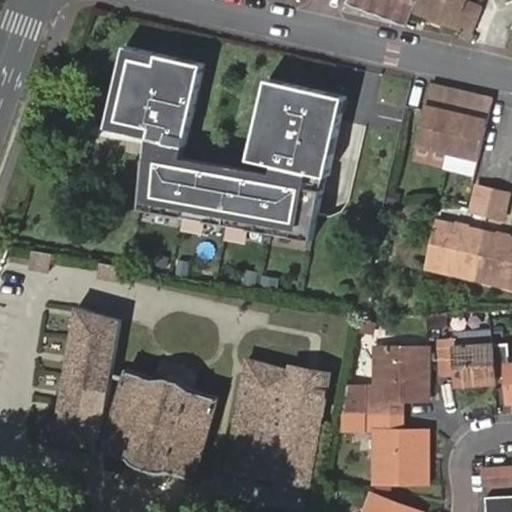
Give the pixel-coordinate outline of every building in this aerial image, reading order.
[(346,0),(345,3),(405,24),(407,17),(410,11),(414,0),(346,0)] [(440,21),(471,32),(481,7),(466,0),(414,0),(410,11),(429,18),(429,19),(439,24),(440,21)] [(86,38),(82,65),(95,67),(99,40),(86,38)] [(205,61),(126,43),(107,124),(148,133),(187,142),(205,61)] [(347,93),(269,75),(251,155),(276,161),(323,172),(329,173),(347,93)] [(448,151),(461,91),(431,84),(425,109),(417,145),(448,151)] [(448,151),(478,158),(492,99),(461,91),(448,151)] [(184,154),(187,142),(148,133),(144,154),(320,186),(323,172),(276,161),(274,171),(184,154)] [(448,151),(417,145),(413,163),(444,169),(448,151)] [(478,158),(448,151),(444,169),(474,176),(478,158)] [(320,186),(144,154),(135,204),(311,236),(320,186)] [(472,215),(486,217),(493,189),(479,186),(472,215)] [(500,220),(507,192),(493,189),(486,217),(500,220)] [(427,269),(472,279),(482,234),(469,231),(469,228),(459,226),(458,228),(438,224),(427,269)] [(482,234),(472,279),(511,288),(511,240),(510,240),(510,239),(498,236),(498,238),(482,234)] [(53,268),(56,251),(36,248),(33,264),(53,268)] [(124,277),(126,265),(104,261),(101,273),(124,277)] [(81,304),(59,439),(107,450),(106,452),(198,480),(221,401),(221,399),(128,369),(126,378),(114,373),(125,318),(81,304)] [(455,338),(441,338),(444,373),(457,372),(468,372),(469,382),(496,379),(495,375),(493,342),(456,345),(455,338)] [(511,360),(509,361),(508,343),(493,342),(495,375),(510,375),(511,389),(511,360)] [(430,366),(430,347),(378,347),(378,399),(370,398),(347,398),(347,414),(369,414),(403,414),(403,399),(429,399),(430,380),(422,380),(422,366),(430,366)] [(290,409),(324,415),(330,376),(296,366),(295,369),(250,359),(229,473),(278,481),(290,409)] [(468,372),(457,372),(458,381),(469,382),(468,372)] [(278,481),(312,486),(324,415),(290,409),(278,481)] [(403,414),(369,414),(370,428),(377,429),(377,481),(428,481),(428,462),(421,462),(421,450),(429,450),(429,429),(403,429),(403,414)] [(511,480),(511,464),(486,467),(486,482),(511,480)] [(422,511),(423,511),(375,493),(367,511),(422,511)] [(488,510),(511,509),(511,494),(487,496),(488,510)]
